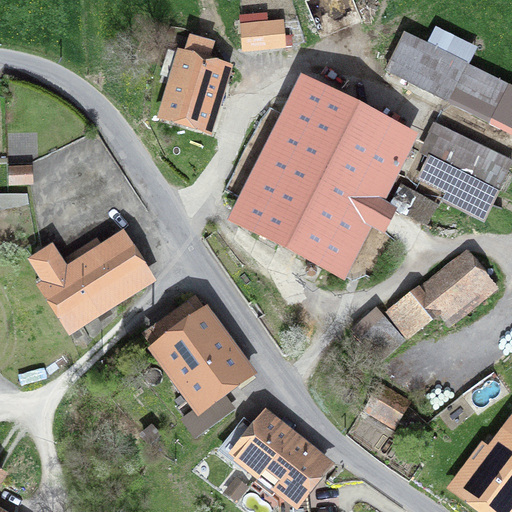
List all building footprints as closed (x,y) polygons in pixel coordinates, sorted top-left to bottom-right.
[(307,0),(321,35),(362,18),(355,0),(307,0)] [(244,43),(268,51),(274,35),(249,26),(244,43)] [(385,69),(511,123),(511,79),(400,32),(385,69)] [(214,69),(207,66),(213,46),(192,39),(168,118),(206,129),(225,68),(216,65),(214,69)] [(379,231),(390,210),(375,202),(408,138),(307,86),(238,223),(338,274),(364,223),(379,231)] [(430,150),(505,181),(511,164),(511,150),(441,121),(430,150)] [(12,168),(13,185),(33,184),(33,168),(12,168)] [(403,183),(392,205),(427,222),(438,200),(403,183)] [(57,245),(32,262),(73,325),(145,278),(117,236),(71,266),(57,245)] [(472,253),(423,290),(425,293),(439,311),(444,318),(493,281),(472,253)] [(396,316),(409,333),(439,311),(425,293),(396,316)] [(151,344),(205,417),(251,384),(191,303),(152,332),(157,339),(151,344)] [(401,338),(377,310),(353,332),(377,359),(401,338)] [(380,388),(367,408),(396,426),(409,405),(380,388)] [(241,425),(223,447),(259,475),(289,438),(268,421),(256,436),(241,425)] [(511,511),(511,424),(461,490),(489,511),(511,511)] [(308,446),(293,433),(289,438),(259,475),(278,490),(279,511),(309,511),(308,487),(323,467),(303,452),(308,446)]
